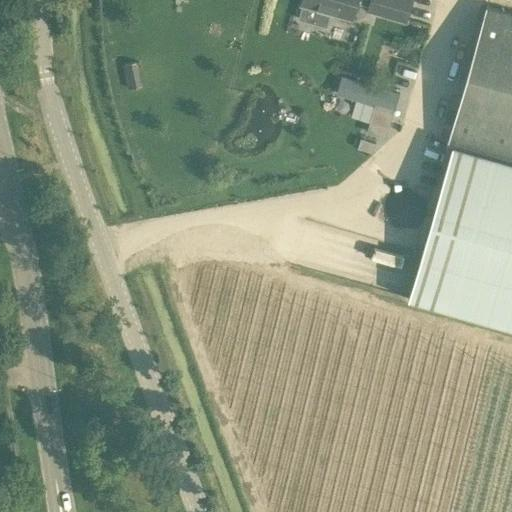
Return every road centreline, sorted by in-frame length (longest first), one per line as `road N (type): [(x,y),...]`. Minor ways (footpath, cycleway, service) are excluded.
road 1 (unknown): [(103,256),(180,222),(347,206),(388,186),(404,166),(457,0)]
road 2 (unclassified): [(197,511),(88,215),(46,74)]
road 3 (secondary): [(64,511),(0,168)]
